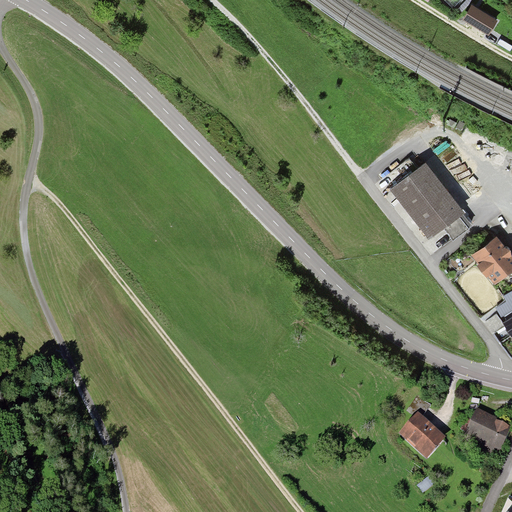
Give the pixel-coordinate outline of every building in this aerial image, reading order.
[(472,6),(464,19),(489,35),(497,21),(493,18),(472,6)] [(465,206),(426,157),(389,186),(429,235),(465,206)] [(511,250),(497,232),(471,252),(478,261),(477,262),(487,274),(487,273),(494,281),(510,269),(511,266),(511,250)] [(511,314),(503,321),(511,334),(511,314)] [(431,405),(416,397),(406,410),(415,415),(418,413),(423,417),(431,405)] [(497,418),(478,408),(462,441),(497,458),(504,442),(511,426),(511,425),(510,425),(510,426),(496,419),(497,418)] [(423,417),(418,413),(415,415),(399,433),(427,459),(446,438),(426,420),(423,417)]
